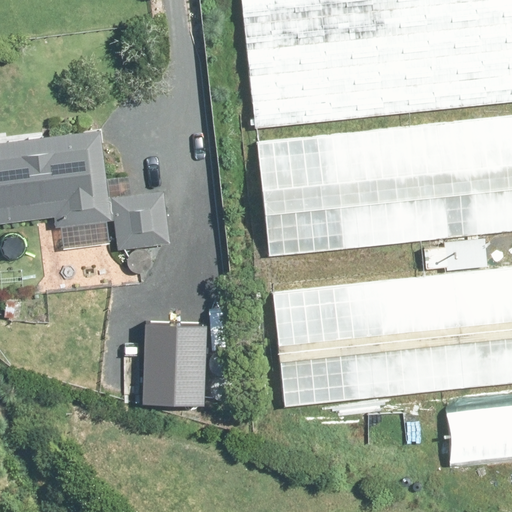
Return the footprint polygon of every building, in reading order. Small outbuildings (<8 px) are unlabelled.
[(511,0),(242,0),(253,117),(511,94),(511,0)] [(511,114),(260,140),(270,246),(511,222),(511,114)] [(114,219),(117,249),(131,249),(130,251),(129,252),(129,254),(128,256),(128,258),(128,260),(129,262),(129,264),(130,266),(132,268),(133,269),(135,270),(137,271),(139,272),(141,272),(143,272),(145,272),(147,271),(148,271),(150,270),(152,268),(153,267),(154,265),(155,263),(156,261),(156,259),(156,257),(156,255),(155,253),(154,251),(153,250),(152,248),(151,247),(171,243),(170,237),(203,233),(198,192),(166,195),(165,190),(111,196),(104,127),(0,137),(0,223),(59,217),(62,249),(110,243),(108,220),(114,219)] [(511,261),(273,287),(280,392),(511,368),(511,261)] [(511,388),(444,395),(451,465),(511,459),(511,388)]
